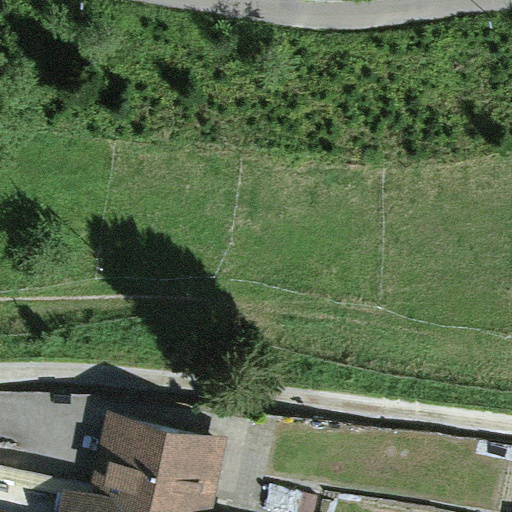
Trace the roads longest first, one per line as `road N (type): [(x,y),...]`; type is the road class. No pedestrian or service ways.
road 1 (track): [(511,421),(233,371),(84,364),(0,371)]
road 2 (residential): [(448,0),(368,12),(253,0)]
